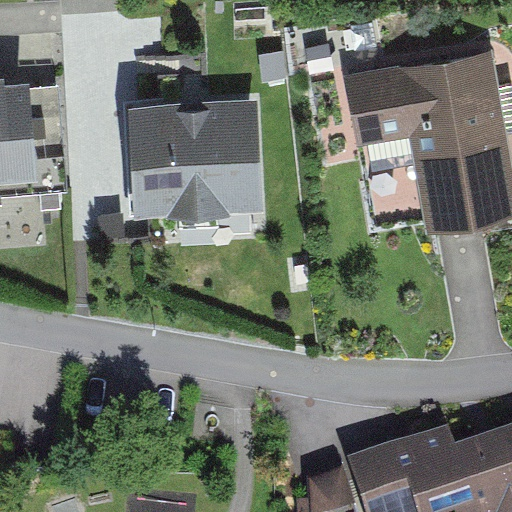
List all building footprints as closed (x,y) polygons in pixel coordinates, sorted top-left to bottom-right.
[(484,62),(354,84),(363,138),(419,128),(435,224),(509,211),(484,62)] [(0,93),(0,180),(31,179),(25,92),(0,93)] [(251,107),(134,113),(140,210),(256,203),(251,107)] [(511,511),(511,426),(445,449),(440,432),(356,460),(373,511),(511,511)] [(354,511),(343,484),(311,497),(317,511),(354,511)]
